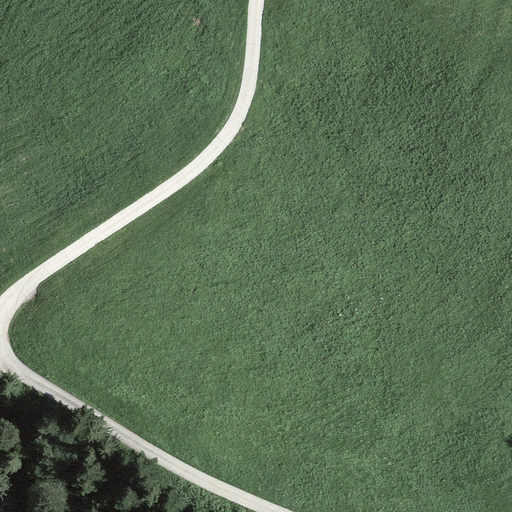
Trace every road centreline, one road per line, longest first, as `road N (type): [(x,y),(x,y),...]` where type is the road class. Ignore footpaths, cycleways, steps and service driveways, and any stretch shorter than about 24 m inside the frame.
road 1 (unclassified): [(258,0),(247,93),(229,132),(191,171),(60,259),(0,313)]
road 2 (unclassified): [(0,356),(166,460),(279,511)]
